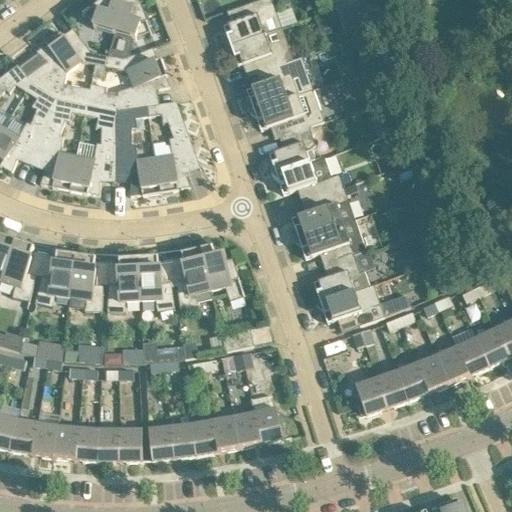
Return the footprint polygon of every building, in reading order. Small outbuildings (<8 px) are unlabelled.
[(106,0),(82,18),(83,19),(86,17),(88,19),(95,28),(94,30),(115,36),(125,0),(106,0)] [(125,0),(115,36),(109,58),(123,61),(130,59),(132,58),(131,55),(134,42),(136,43),(137,40),(150,35),(152,39),(153,39),(138,0),(125,0)] [(250,20),(224,29),(229,42),(227,50),(227,51),(237,47),(265,37),(261,26),(271,20),(269,14),(276,12),(276,11),(271,0),(266,0),(246,8),(250,20)] [(282,0),(271,0),(276,11),(286,7),(282,0)] [(384,29),(373,3),(353,12),(355,16),(339,23),(347,44),(348,44),(351,52),(369,44),(366,37),(384,29)] [(228,51),(234,56),(238,69),(264,60),(268,72),(275,70),(287,65),(295,63),(283,30),(265,37),(237,47),(227,51),(228,51)] [(47,47),(37,55),(51,68),(30,83),(32,85),(58,102),(88,108),(90,92),(65,87),(68,75),(83,64),(78,58),(63,38),(61,35),(46,46),(47,47)] [(109,58),(106,69),(127,73),(135,70),(157,62),(153,50),(132,58),(130,59),(123,61),(109,58)] [(88,51),(78,58),(83,64),(94,67),(97,56),(91,55),(88,51)] [(118,99),(106,96),(107,90),(91,87),(90,92),(88,108),(117,114),(147,110),(154,108),(152,93),(170,90),(166,78),(167,78),(161,60),(157,62),(135,70),(127,73),(133,89),(118,95),(118,99)] [(313,92),(301,60),(295,63),(287,65),(275,70),(280,82),(247,93),(252,106),(250,114),(250,115),(259,111),(288,101),(313,92)] [(0,137),(5,130),(0,126),(0,100),(6,93),(10,96),(16,88),(26,95),(32,85),(30,83),(18,67),(0,81),(0,137)] [(28,125),(19,139),(5,130),(0,137),(0,169),(1,170),(2,169),(13,176),(19,158),(34,163),(58,102),(32,85),(26,95),(37,102),(32,110),(37,112),(32,127),(28,125)] [(325,124),(314,92),(313,92),(288,101),(259,111),(250,115),(251,115),(256,120),(261,133),(294,122),(298,134),(310,130),(325,124)] [(73,116),(86,118),(88,108),(58,102),(34,163),(48,169),(41,187),(53,189),(53,190),(70,194),(78,158),(61,155),(64,140),(60,138),(66,123),(71,125),(73,116)] [(168,125),(174,141),(170,142),(172,157),(155,160),(161,196),(179,193),(179,192),(191,190),(184,172),(199,166),(177,104),(157,107),(154,108),(147,110),(149,120),(162,118),(163,127),(168,125)] [(102,131),(101,146),(97,146),(94,162),(78,158),(70,194),(88,197),(89,196),(100,199),(101,180),(116,180),(117,114),(88,108),(86,118),(98,121),(96,130),(102,131)] [(136,122),(149,120),(147,110),(117,114),(116,180),(131,180),(131,199),(143,197),(143,199),(161,196),(155,160),(139,163),(136,147),(132,147),(132,131),(138,131),(136,122)] [(397,117),(377,125),(382,138),(402,131),(397,117)] [(288,151),(270,157),(274,171),(273,178),(273,179),(282,176),(310,166),(307,155),(316,148),(310,130),(298,134),(302,146),(288,151)] [(398,169),(414,164),(409,150),(394,155),(398,169)] [(273,179),(279,184),(284,198),(316,186),(321,198),(332,194),(344,189),(340,176),(327,181),(326,175),(314,176),(310,166),(282,176),(273,179)] [(325,210),(292,222),(296,235),(295,242),(295,243),(304,240),(333,230),(355,222),(344,189),(332,194),(321,198),(325,210)] [(430,199),(416,203),(425,232),(439,227),(430,199)] [(367,254),(355,222),(333,230),(304,240),(295,243),(295,244),(301,249),(306,262),(339,251),(343,263),(354,258),(367,254)] [(0,283),(1,284),(16,243),(0,237),(0,283)] [(30,260),(34,249),(16,243),(1,284),(15,289),(13,301),(30,305),(36,278),(27,276),(32,261),(30,260)] [(213,249),(213,248),(201,251),(211,294),(226,290),(230,304),(245,299),(233,263),(227,266),(225,258),(215,260),(211,250),(213,249)] [(181,311),(198,309),(198,304),(213,301),(211,294),(201,251),(182,256),(185,267),(183,268),(186,283),(177,284),(181,311)] [(347,275),(314,286),(318,299),(317,307),(327,304),(355,294),(370,289),(365,274),(360,275),(359,271),(371,267),(367,254),(354,258),(343,263),(347,275)] [(42,280),(36,306),(53,310),(56,299),(71,301),(77,257),(57,255),(56,267),(54,266),(51,282),(42,280)] [(94,272),(96,260),(77,257),(71,301),(86,303),(85,315),(103,315),(104,288),(94,288),(96,272),(94,272)] [(159,271),(158,259),(140,260),(141,304),(156,303),(158,315),(175,312),(171,285),(162,287),(161,271),(159,271)] [(109,288),(108,315),(126,316),(126,305),(141,304),(140,260),(119,261),(120,273),(118,273),(119,289),(109,288)] [(488,285),(476,291),(480,299),(492,293),(488,285)] [(480,299),(476,291),(463,297),(467,305),(480,299)] [(317,308),(323,313),(328,326),(356,316),(360,329),(385,320),(380,307),(372,310),(370,304),(358,305),(355,294),(327,304),(317,307),(317,308)] [(408,298),(381,306),(385,318),(411,310),(408,298)] [(450,299),(437,305),(441,313),(450,309),(454,308),(450,299)] [(441,313),(437,305),(424,310),(428,319),(441,313)] [(413,315),(400,320),(403,329),(416,324),(413,315)] [(403,329),(400,320),(387,325),(390,334),(403,329)] [(511,361),(511,324),(497,332),(510,362),(511,361)] [(371,331),(362,334),(366,347),(375,345),(371,331)] [(510,362),(497,332),(477,342),(490,372),(510,362)] [(226,355),(254,350),(251,333),(222,338),(226,355)] [(357,350),(366,347),(362,334),(353,337),(357,350)] [(6,338),(2,351),(11,353),(21,356),(24,345),(25,339),(7,335),(6,338)] [(323,349),(327,363),(355,354),(350,340),(323,349)] [(490,372),(477,342),(457,350),(469,378),(470,380),(476,378),(490,372)] [(24,345),(21,356),(31,358),(35,359),(35,358),(37,359),(39,348),(24,345)] [(79,347),(79,354),(80,354),(79,365),(102,367),(104,350),(79,347)] [(183,349),(175,349),(177,362),(185,362),(183,349)] [(469,378),(457,350),(437,359),(450,389),(462,384),(470,380),(469,378)] [(66,352),(65,364),(79,365),(80,354),(79,354),(66,352)] [(14,359),(0,355),(0,356),(0,365),(11,369),(14,359)] [(252,355),(243,357),(246,370),(255,368),(252,355)] [(243,357),(235,359),(238,372),(246,370),(243,357)] [(48,371),(49,361),(37,359),(35,358),(35,359),(34,368),(48,371)] [(27,363),(14,359),(11,369),(25,372),(27,363)] [(450,389),(437,359),(417,367),(429,397),(438,393),(450,389)] [(63,363),(49,361),(48,371),(61,373),(63,363)] [(217,362),(203,365),(205,374),(218,371),(217,362)] [(179,363),(165,364),(166,374),(180,372),(179,363)] [(164,364),(151,366),(152,375),(166,374),(165,364),(164,364)] [(203,365),(189,367),(191,376),(205,374),(203,365)] [(429,397),(417,367),(397,375),(406,399),(409,405),(424,400),(424,399),(429,397)] [(84,371),(70,370),(69,380),(83,381),(84,371)] [(98,372),(84,371),(83,381),(98,382),(98,372)] [(120,372),(106,372),(106,382),(120,382),(120,372)] [(134,372),(120,372),(120,382),(134,382),(134,372)] [(409,405),(406,399),(397,375),(376,382),(388,413),(394,411),(409,405)] [(358,407),(362,417),(365,416),(367,420),(388,413),(376,382),(356,389),(362,406),(358,407)] [(274,398),(252,403),(255,416),(262,448),(268,446),(268,447),(284,443),(283,439),(287,438),(285,428),(281,429),(274,398)] [(262,448),(255,416),(234,420),(240,452),(253,450),(262,448)] [(0,452),(11,455),(18,424),(0,418),(0,452)] [(240,452),(234,420),(214,424),(219,456),(228,454),(240,452)] [(33,458),(39,427),(18,424),(11,455),(27,458),(27,457),(33,458)] [(219,456),(214,424),(193,428),(198,460),(213,458),(213,457),(219,456)] [(55,462),(59,430),(39,427),(33,458),(42,460),(55,462)] [(198,460),(193,428),(172,431),(175,463),(198,460)] [(77,464),(80,432),(59,430),(55,462),(77,464)] [(149,433),(151,445),(153,465),(175,463),(172,431),(149,433)] [(99,466),(100,434),(80,432),(77,464),(83,464),(83,465),(99,466)] [(143,466),(143,446),(143,433),(121,434),(121,466),(143,466)] [(121,466),(121,434),(100,434),(99,466),(121,466)] [(460,511),(457,503),(439,509),(440,511),(460,511)]
